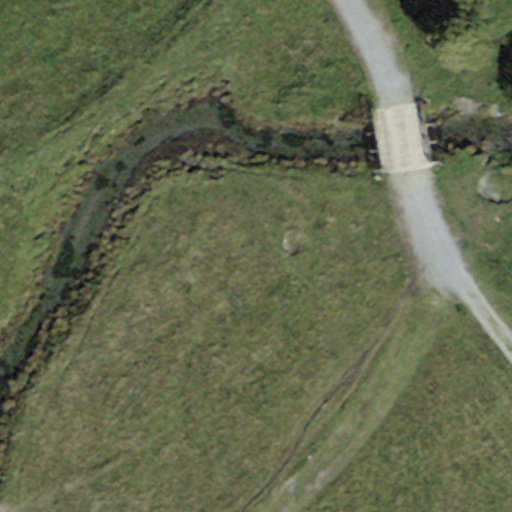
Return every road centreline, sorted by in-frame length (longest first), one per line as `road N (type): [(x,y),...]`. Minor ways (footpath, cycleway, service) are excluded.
road 1 (track): [(347,0),(382,56),(443,262),(511,346)]
road 2 (track): [(443,262),(385,386),(262,511)]
